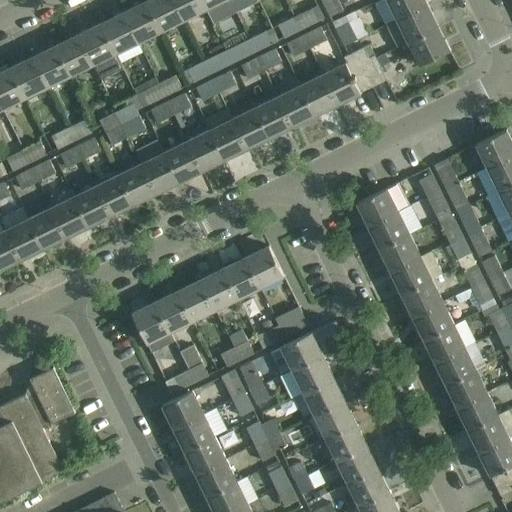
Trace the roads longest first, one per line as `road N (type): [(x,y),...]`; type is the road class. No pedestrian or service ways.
road 1 (residential): [(456,511),(292,181)]
road 2 (residential): [(66,292),(292,181)]
road 3 (residential): [(292,181),(511,77)]
road 4 (residential): [(146,460),(66,292)]
